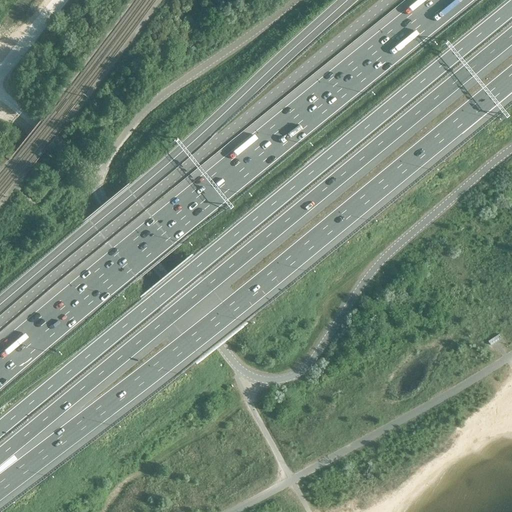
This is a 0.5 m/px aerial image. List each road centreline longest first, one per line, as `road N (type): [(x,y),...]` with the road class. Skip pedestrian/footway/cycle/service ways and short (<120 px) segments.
road 1 (unclassified): [(298,0),(146,109),(99,176),(103,203),(239,370),(262,382),(305,370),(379,265),(511,150)]
road 2 (motorway): [(0,456),(511,36)]
road 3 (motorway): [(511,8),(0,428)]
road 4 (motorway): [(0,485),(511,78)]
road 5 (motorway): [(455,0),(0,364)]
road 6 (unclassified): [(0,322),(388,0)]
